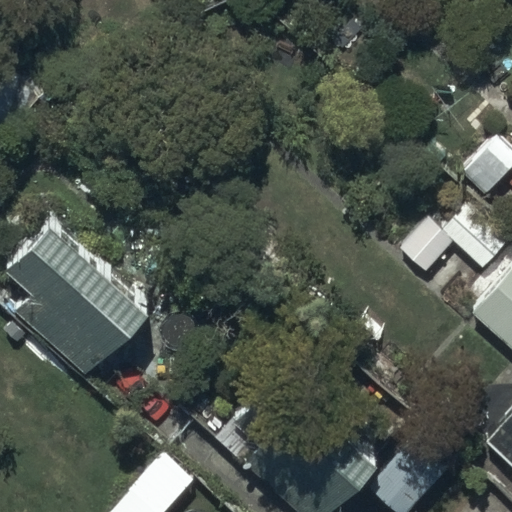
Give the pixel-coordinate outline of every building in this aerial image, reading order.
[(0,71),(0,146),(22,154),(44,86),(0,71)] [(511,239),(511,146),(496,132),(449,182),(511,239)] [(88,383),(149,318),(55,230),(12,275),(36,297),(17,318),(88,383)] [(511,275),(467,324),(511,365),(511,275)] [(297,511),(337,511),(376,470),(277,378),(234,424),(266,454),(252,469),(297,511)] [(432,420),(366,484),(393,511),(402,511),(464,453),(432,420)]
